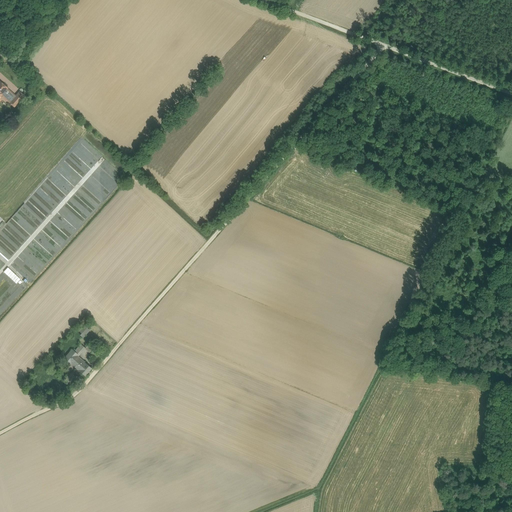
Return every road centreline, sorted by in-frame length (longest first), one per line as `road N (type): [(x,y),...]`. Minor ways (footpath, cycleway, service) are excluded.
road 1 (track): [(382,45),(313,134),(70,398),(0,435)]
road 2 (track): [(511,92),(261,0)]
road 3 (track): [(0,272),(102,159)]
